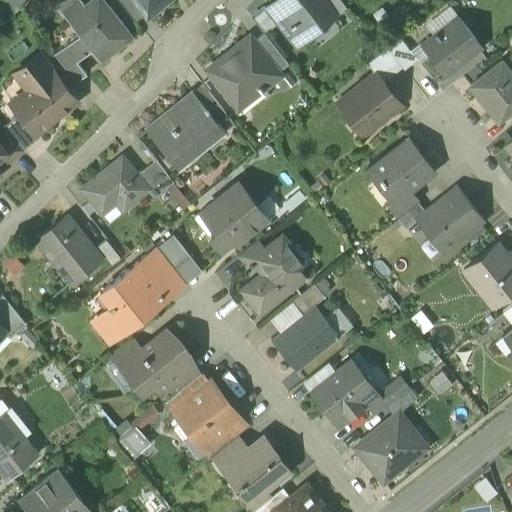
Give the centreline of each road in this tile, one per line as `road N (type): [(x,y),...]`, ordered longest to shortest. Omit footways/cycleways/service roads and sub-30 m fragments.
road 1 (residential): [(0,222),(231,0)]
road 2 (residential): [(374,511),(210,309)]
road 3 (residential): [(511,431),(415,511)]
